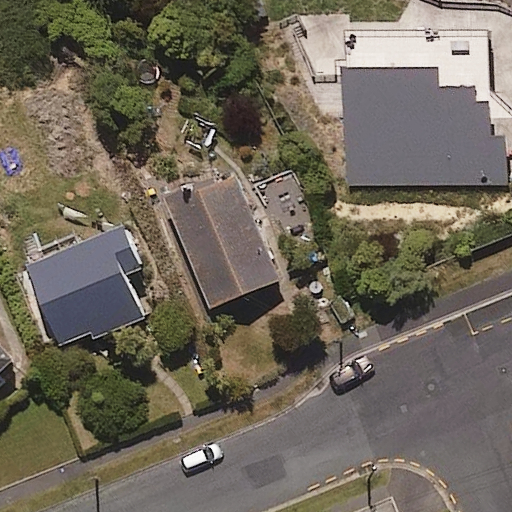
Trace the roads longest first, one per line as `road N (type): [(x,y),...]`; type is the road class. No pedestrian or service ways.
road 1 (residential): [(132,511),(442,373)]
road 2 (residential): [(497,511),(442,373)]
